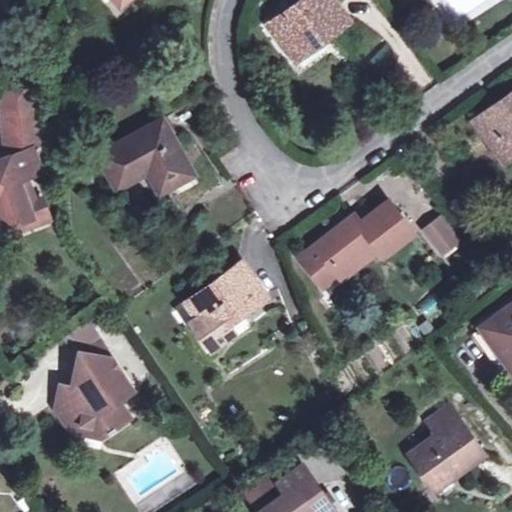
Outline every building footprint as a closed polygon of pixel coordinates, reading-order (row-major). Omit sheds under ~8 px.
[(317,36),(320,40),(348,19),(333,0),(302,0),(269,24),(292,55),(317,36)] [(511,152),(511,91),(475,119),(504,158),(511,152)] [(18,182),(25,179),(42,171),(37,157),(40,157),(36,109),(35,92),(20,93),(21,110),(4,111),(6,157),(0,159),(0,212),(6,226),(10,224),(32,215),(18,182)] [(5,95),(4,111),(21,110),(20,93),(5,95)] [(157,163),(170,186),(192,173),(161,118),(97,155),(115,187),(145,170),(157,163)] [(157,163),(145,170),(158,193),(170,186),(157,163)] [(34,202),(25,179),(18,182),(32,215),(10,224),(14,233),(51,218),(43,199),(34,202)] [(386,201),(358,223),(350,229),(344,221),(313,246),(336,274),(372,245),(377,251),(381,257),(412,233),(386,201)] [(351,216),(344,221),(350,229),(358,223),(351,216)] [(451,245),(435,222),(421,232),(438,255),(451,245)] [(372,245),(336,274),(341,280),(377,251),(372,245)] [(320,288),(336,274),(313,246),(301,256),(312,270),(308,274),(320,288)] [(296,259),(308,274),(312,270),(301,256),(296,259)] [(263,296),(239,263),(190,299),(201,314),(189,322),(208,350),(233,332),(226,323),(263,296)] [(511,303),(481,326),(511,367),(511,303)] [(75,419),(83,431),(101,437),(107,433),(110,437),(117,432),(115,428),(129,417),(117,401),(132,390),(96,338),(79,351),(72,379),(75,384),(79,385),(78,390),(70,388),(58,386),(53,410),(58,416),(75,419)] [(72,379),(70,388),(78,390),(79,385),(75,384),(72,379)] [(434,435),(457,418),(448,406),(425,422),(434,435)] [(75,419),(58,416),(72,437),(83,431),(75,419)] [(483,455),(457,418),(434,435),(407,455),(429,485),(452,468),(457,474),(483,455)] [(335,511),(302,466),(277,484),(280,489),(286,496),(274,504),(263,511),(335,511)] [(452,468),(429,485),(434,491),(457,474),(452,468)] [(286,496),(280,489),(269,497),(274,504),(286,496)] [(224,511),(226,508),(216,503),(211,511),(224,511)]
